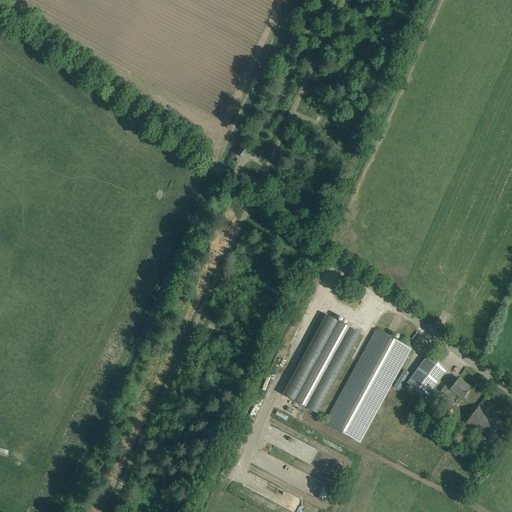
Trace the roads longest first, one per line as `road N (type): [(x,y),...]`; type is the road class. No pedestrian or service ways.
road 1 (unclassified): [(511,398),(0,6)]
road 2 (track): [(108,511),(343,0)]
